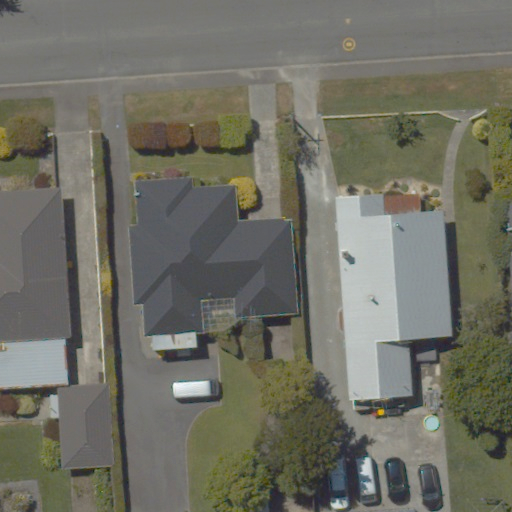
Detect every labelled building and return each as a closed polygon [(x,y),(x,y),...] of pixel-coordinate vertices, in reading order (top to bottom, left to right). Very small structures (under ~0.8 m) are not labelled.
[(200,316),(283,314),(281,209),(231,210),(230,169),(135,171),(136,210),(123,210),(125,295),(144,295),(145,342),(201,341),(200,316)] [(0,379),(67,378),(64,182),(2,183),(3,215),(0,214),(0,379)] [(380,184),(331,187),(343,387),(412,383),(409,330),(451,328),(444,196),(381,200),(380,184)] [(511,188),(501,190),(511,361),(511,188)] [(108,380),(59,382),(61,459),(110,458),(108,380)]
